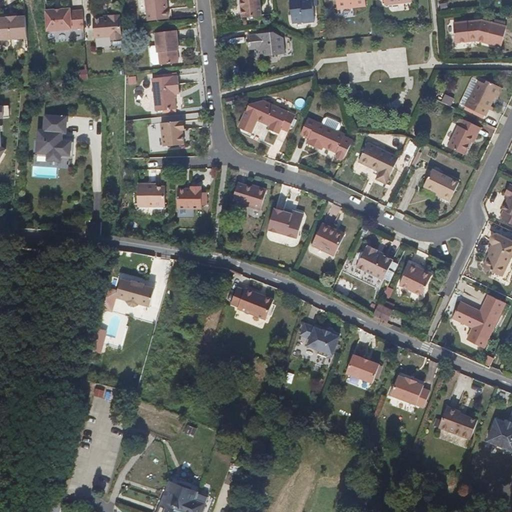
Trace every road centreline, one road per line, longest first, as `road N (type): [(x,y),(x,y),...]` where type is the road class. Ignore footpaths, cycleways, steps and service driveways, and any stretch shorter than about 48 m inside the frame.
road 1 (unclassified): [(511,383),(216,257),(110,240),(0,235)]
road 2 (residential): [(476,226),(420,233),(220,150)]
road 3 (residential): [(220,150),(204,0)]
